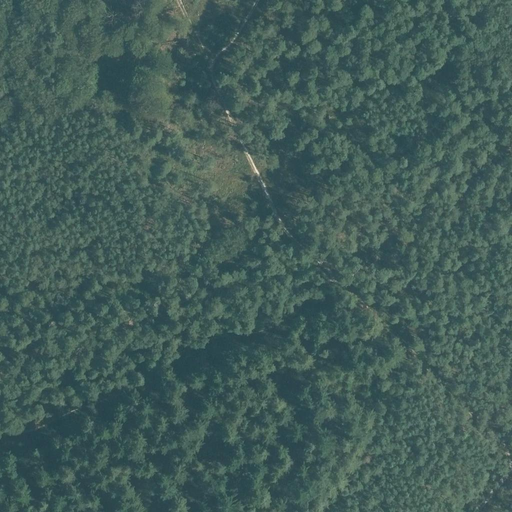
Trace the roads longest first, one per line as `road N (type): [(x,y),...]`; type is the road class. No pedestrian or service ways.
road 1 (track): [(337,280),(279,221),(206,57)]
road 2 (track): [(511,453),(337,280)]
